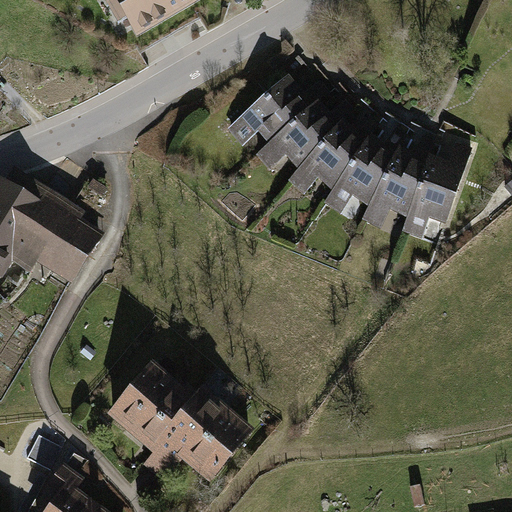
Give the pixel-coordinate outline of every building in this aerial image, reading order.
[(128,17),(131,12),(125,0),(119,0),(118,0),(116,0),(108,5),(119,24),(129,18),(128,17)] [(118,0),(119,0),(125,0),(131,12),(128,17),(129,18),(137,32),(192,0),(118,0)] [(302,98),(305,96),(289,77),(269,95),(272,99),(289,84),(302,98)] [(317,99),(320,102),(331,93),(321,82),(305,96),(312,103),(317,99)] [(264,129),(275,141),(315,106),(320,102),(317,99),(312,103),(305,96),(302,98),(289,84),(272,99),(269,95),(244,117),(258,132),(259,133),(260,132),(264,129)] [(329,116),(340,126),(354,110),(346,101),(329,116)] [(295,156),(305,165),(340,126),(329,116),(325,119),(315,106),(275,141),(287,155),(291,151),(295,156)] [(355,133),(367,142),(380,123),(371,116),(355,133)] [(258,132),(244,117),(231,129),(244,143),(258,132)] [(327,177),(338,185),(367,142),(355,133),(352,137),(340,126),(305,165),(319,177),(322,173),(327,177)] [(383,147),(397,154),(407,135),(396,127),(383,147)] [(264,129),(260,132),(271,144),(275,141),(264,129)] [(414,157),(428,162),(435,141),(425,136),(414,157)] [(271,168),(287,155),(275,141),(271,144),(259,154),(271,168)] [(360,194),(374,200),(397,154),(383,147),(380,151),(367,142),(338,185),(353,195),(357,191),(360,194)] [(457,145),(451,163),(465,168),(471,150),(457,145)] [(287,155),(300,170),(305,165),(295,156),(291,151),(287,155)] [(399,207),(411,211),(428,162),(414,157),(412,161),(397,154),(374,200),(391,209),(393,204),(399,207)] [(450,199),(454,201),(465,168),(451,163),(449,169),(428,162),(411,211),(429,217),(431,213),(443,216),(450,199)] [(305,191),(319,177),(305,165),(300,170),(292,179),(305,191)] [(334,190),(338,185),(327,177),(322,173),(319,177),(334,190)] [(9,181),(0,195),(0,269),(9,255),(31,269),(40,254),(58,266),(55,271),(73,282),(99,240),(76,225),(82,215),(57,199),(52,207),(9,181)] [(353,195),(338,185),(334,190),(327,201),(343,211),(353,195)] [(357,191),(353,195),(370,207),(374,200),(360,194),(357,191)] [(431,213),(429,217),(446,223),(454,201),(450,199),(443,216),(431,213)] [(382,226),(391,209),(374,200),(370,207),(365,217),(382,226)] [(391,209),(409,218),(411,211),(399,207),(393,204),(391,209)] [(422,236),(429,217),(411,211),(409,218),(405,229),(422,236)] [(151,368),(113,413),(159,451),(175,465),(184,455),(199,467),(205,461),(217,471),(249,433),(202,393),(193,403),(151,368)] [(50,469),(27,511),(99,511),(68,489),(89,460),(39,434),(28,457),(50,469)] [(175,465),(159,451),(148,465),(165,478),(175,465)]
